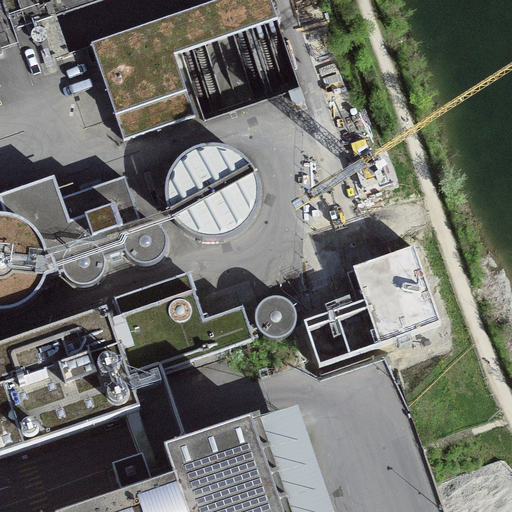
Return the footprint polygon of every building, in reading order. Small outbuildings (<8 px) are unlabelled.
[(276,23),(268,0),(227,0),(90,46),(122,142),(193,118),(173,57),(181,54),(276,23)] [(171,198),(177,215),(189,229),(205,237),(223,238),(241,233),(255,221),(263,204),(264,186),(258,169),(246,155),(230,147),(212,146),(194,151),(181,163),(172,179),(171,198)] [(0,314),(18,311),(34,301),(46,282),(65,275),(68,281),(74,286),(83,289),(91,288),(99,284),(104,277),(107,269),(106,261),(126,254),(129,260),(135,266),(143,268),(152,267),(159,263),(164,257),(167,249),(166,241),(162,234),(156,228),(148,226),(139,227),(123,181),(62,202),(55,180),(0,199),(6,220),(0,218),(0,314)] [(319,367),(443,325),(417,249),(356,270),(369,310),(306,331),(319,367)] [(134,348),(122,352),(133,384),(257,341),(246,310),(208,323),(193,280),(119,305),(134,348)] [(336,280),(308,290),(318,319),(346,309),(336,280)] [(256,322),(258,330),(262,336),(269,340),(277,341),(284,340),(291,335),(295,329),(296,321),(294,313),(290,307),(283,303),(276,302),(268,303),(262,308),(257,314),(256,322)] [(0,468),(145,418),(133,384),(122,352),(109,317),(0,354),(0,468)] [(279,511),(277,507),(290,503),(289,500),(276,504),(269,482),(282,478),(281,475),(268,479),(260,458),(273,453),(272,450),(260,455),(250,427),(259,424),(258,421),(162,454),(172,481),(79,511),(279,511)] [(150,487),(141,461),(111,471),(120,497),(150,487)]
